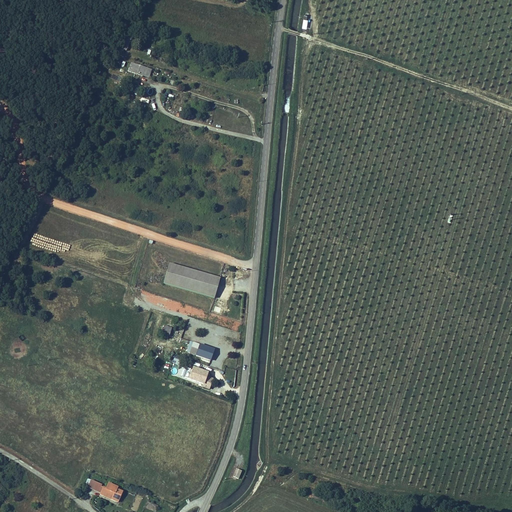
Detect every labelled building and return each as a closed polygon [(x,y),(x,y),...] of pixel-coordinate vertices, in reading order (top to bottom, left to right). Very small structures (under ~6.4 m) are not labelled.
[(125,37),(119,52),(124,54),(126,51),(128,52),(133,40),(125,37)] [(149,78),(152,69),(131,62),(128,71),(149,78)] [(176,265),(170,284),(220,299),(226,280),(176,265)] [(189,317),(187,325),(201,330),(204,322),(189,317)] [(238,331),(241,322),(229,319),(227,327),(238,331)] [(200,343),(197,349),(203,351),(205,344),(200,343)] [(197,349),(195,353),(215,361),(219,349),(205,344),(203,351),(197,349)] [(172,363),(177,365),(180,357),(175,355),(172,363)] [(198,369),(194,380),(208,385),(212,374),(198,369)] [(236,469),(233,477),(239,479),(242,471),(236,469)] [(244,481),(248,473),(243,471),(239,479),(244,481)] [(109,489),(105,500),(113,503),(112,505),(119,507),(123,497),(118,494),(119,492),(109,489)] [(94,490),(92,495),(101,498),(102,495),(96,493),(96,490),(94,490)] [(145,508),(156,511),(158,504),(147,502),(145,508)]
